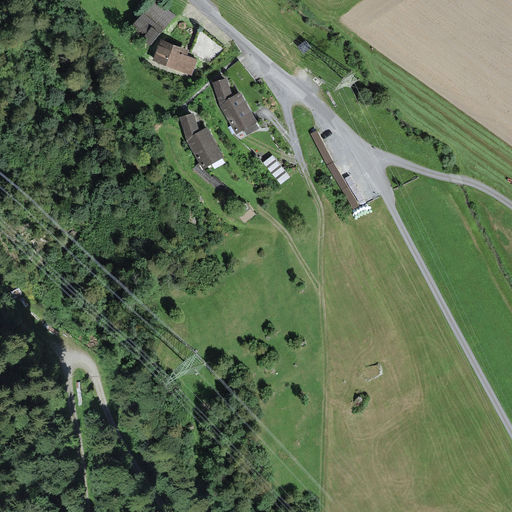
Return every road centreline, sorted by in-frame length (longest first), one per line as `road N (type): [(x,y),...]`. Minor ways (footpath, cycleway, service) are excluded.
road 1 (unclassified): [(215,17),(360,146),(511,427)]
road 2 (track): [(302,164),(322,209),(322,511)]
road 3 (track): [(86,511),(64,367),(70,355),(85,358),(136,469),(168,511)]
road 4 (track): [(511,205),(475,184),(360,146)]
road 5 (track): [(322,289),(282,229),(221,172)]
